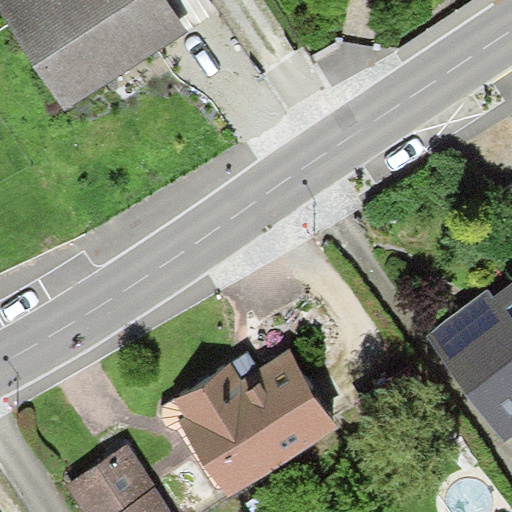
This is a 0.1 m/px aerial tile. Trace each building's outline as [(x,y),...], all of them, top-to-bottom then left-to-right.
[(4,0),(66,92),(130,50),(181,16),(170,0),(4,0)] [(439,329),(505,419),(511,414),(511,285),(496,297),(492,290),(439,329)] [(262,366),(241,381),(227,360),(206,373),(181,390),(236,474),(237,476),(336,412),(293,346),(262,366)] [(241,381),(262,366),(253,352),(248,355),(236,354),(227,360),(241,381)] [(236,474),(181,390),(165,400),(164,412),(169,421),(180,424),(218,481),(227,481),(236,474)] [(73,476),(96,511),(165,511),(121,445),(73,476)]
